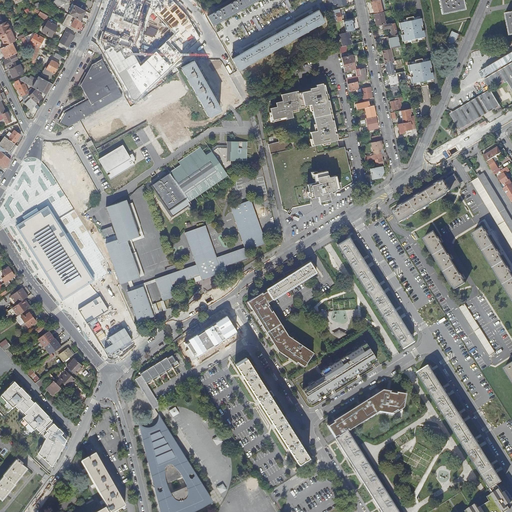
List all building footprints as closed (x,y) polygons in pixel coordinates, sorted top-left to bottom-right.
[(237,0),(208,16),(213,25),(220,21),(220,22),(221,21),(223,20),(222,20),(237,12),(238,11),(239,11),(253,2),(254,3),(255,2),(256,1),(257,0),(237,0)] [(378,0),(375,1),(377,7),(377,8),(378,12),(382,11),(381,8),(384,8),(385,8),(383,0),(378,0)] [(462,0),(437,0),(441,15),(464,10),(462,0)] [(45,10),(50,5),(48,4),(38,9),(43,12),(45,10)] [(75,5),(69,15),(80,21),(85,11),(75,5)] [(48,16),(39,11),(38,14),(38,15),(45,20),(48,16)] [(244,52),(232,59),(239,70),(324,22),(318,11),(307,17),(290,26),(275,35),(260,43),(244,52)] [(382,12),(374,14),(376,26),(382,25),(385,24),(382,12)] [(339,13),(333,14),(333,17),(332,18),(333,23),(341,21),(340,16),(342,16),(341,14),(339,14),(339,13)] [(80,21),(69,15),(68,14),(62,24),(75,31),(76,29),(78,30),(82,22),(80,21)] [(404,34),(401,35),(403,41),(407,40),(408,42),(411,42),(411,43),(418,41),(418,40),(421,39),(421,37),(425,37),(424,30),(421,31),(421,28),(420,27),(419,25),(423,25),(421,18),(417,19),(416,17),(413,18),(413,16),(406,18),(406,19),(403,20),(403,22),(399,23),(400,29),(403,29),(404,34)] [(354,19),(346,21),(348,30),(356,29),(354,19)] [(0,24),(0,35),(11,31),(12,30),(7,21),(0,24)] [(48,21),(46,23),(45,23),(42,27),(43,28),(42,31),(51,37),(57,26),(48,21)] [(385,24),(382,25),(382,29),(390,28),(391,31),(389,32),(390,36),(397,35),(394,23),(389,24),(389,23),(385,24)] [(11,43),(15,41),(11,31),(0,35),(0,37),(4,46),(11,43)] [(57,46),(66,50),(74,36),(65,31),(57,46)] [(452,49),(454,44),(456,41),(458,35),(451,32),(445,47),(452,49)] [(38,48),(39,47),(44,38),(35,33),(30,41),(27,43),(29,47),(33,45),(37,47),(38,48)] [(388,36),(390,49),(391,49),(400,47),(397,34),(397,35),(390,36),(388,36)] [(4,46),(0,48),(5,58),(9,57),(13,55),(16,53),(11,43),(4,46)] [(393,61),(391,49),(390,49),(381,51),(384,63),(393,61)] [(14,57),(13,55),(9,57),(3,60),(7,68),(13,65),(11,60),(13,59),(14,57)] [(352,55),(341,58),(342,59),(344,71),(357,69),(356,64),(354,64),(352,55)] [(222,110),(193,59),(181,67),(209,117),(222,110)] [(413,77),(410,77),(412,84),(416,83),(416,85),(419,84),(420,85),(427,84),(427,83),(430,82),(429,80),(434,79),(432,72),(430,73),(429,70),(428,69),(428,68),(431,67),(430,60),(426,61),(425,59),(422,60),(422,59),(414,60),(415,61),(412,62),(412,64),(408,65),(409,72),(411,71),(413,77)] [(45,67),(41,74),(49,79),(53,73),(54,73),(59,64),(51,60),(46,68),(45,67)] [(387,75),(395,73),(393,64),(393,61),(384,63),(385,67),(386,67),(387,70),(386,70),(387,75)] [(511,63),(505,67),(494,73),(484,80),(489,88),(497,84),(505,79),(506,81),(510,86),(511,90),(511,63)] [(19,64),(8,69),(12,78),(23,73),(19,64)] [(347,84),(357,82),(366,80),(364,68),(355,70),(356,76),(346,78),(347,84)] [(390,83),(391,87),(407,83),(405,71),(395,73),(387,75),(388,79),(390,79),(390,83)] [(18,79),(35,89),(40,91),(46,95),(52,84),(38,76),(35,82),(24,76),(18,79)] [(312,144),(279,152),(270,154),(282,210),(289,216),(291,217),(294,219),(298,217),(298,216),(296,212),(313,201),(316,206),(331,196),(330,194),(332,193),(334,195),(353,183),(344,147),(338,148),(335,149),(333,141),(336,140),(348,138),(336,85),(323,88),(322,84),(315,85),(316,87),(313,88),(311,78),(304,79),(307,91),(301,93),(298,81),(292,82),(294,92),(285,94),(285,96),(281,97),(282,101),(275,103),(276,107),(270,109),(273,120),(286,118),(286,119),(293,118),(292,111),(298,110),(297,108),(310,105),(316,131),(312,132),(312,135),(311,135),(312,144)] [(21,96),(23,99),(28,96),(31,94),(34,90),(31,88),(28,92),(24,93),(23,92),(27,90),(23,84),(20,85),(18,81),(14,82),(15,85),(14,85),(16,89),(17,89),(21,96)] [(358,87),(357,82),(347,84),(349,91),(353,90),(353,91),(358,89),(359,88),(359,87),(358,87)] [(398,86),(390,88),(392,95),(399,93),(398,86)] [(361,88),(363,99),(372,97),(369,87),(361,88)] [(28,96),(23,99),(22,101),(30,109),(36,103),(35,103),(42,96),(38,93),(40,91),(35,89),(34,90),(31,94),(28,96)] [(509,98),(509,97),(508,91),(504,91),(500,93),(502,100),(509,98)] [(165,105),(158,92),(88,131),(95,143),(165,105)] [(390,102),(392,110),(401,108),(400,102),(402,101),(401,97),(395,99),(395,100),(390,102)] [(461,108),(468,120),(480,113),(473,101),(461,108)] [(365,107),(367,118),(371,117),(375,116),(373,105),(369,106),(368,102),(355,104),(356,109),(365,107)] [(411,114),(410,108),(403,110),(399,111),(400,116),(402,116),(403,123),(415,120),(414,115),(410,116),(410,114),(411,114)] [(6,112),(0,114),(0,122),(4,120),(6,123),(11,121),(6,112)] [(175,115),(158,123),(166,139),(170,137),(173,143),(186,137),(175,115)] [(371,117),(367,118),(369,130),(378,128),(375,117),(371,118),(371,117)] [(415,120),(403,123),(398,124),(400,133),(405,132),(404,130),(416,128),(415,120)] [(4,136),(0,141),(0,151),(8,158),(11,153),(16,145),(14,144),(20,135),(14,131),(12,126),(3,130),(7,134),(6,135),(9,137),(8,139),(4,136)] [(372,142),(373,150),(372,150),(373,155),(380,153),(380,149),(382,149),(381,144),(380,144),(380,142),(381,142),(381,140),(380,140),(372,142)] [(169,172),(187,199),(225,173),(223,169),(230,164),(230,161),(245,161),(245,141),(226,141),(226,145),(216,144),(204,153),(200,147),(183,158),(187,163),(181,166),(180,165),(169,172)] [(267,145),(270,154),(279,152),(277,142),(272,144),(268,144),(267,145)] [(121,144),(96,159),(105,173),(107,172),(108,174),(106,175),(108,179),(133,164),(130,160),(128,162),(127,160),(130,159),(121,144)] [(487,163),(492,160),(501,154),(497,149),(483,158),(487,163)] [(0,166),(1,168),(6,167),(8,163),(10,159),(8,158),(0,151),(0,166)] [(363,157),(364,161),(375,158),(376,159),(374,160),(375,165),(377,165),(383,164),(380,153),(373,155),(363,157)] [(492,160),(487,163),(492,173),(498,169),(492,160)] [(383,165),(370,168),(372,179),(381,177),(384,171),(383,165)] [(187,199),(169,172),(151,185),(172,216),(190,204),(187,199)] [(477,174),(475,176),(477,179),(511,235),(511,223),(504,210),(505,210),(483,174),(479,177),(477,174)] [(453,175),(392,213),(399,224),(400,223),(447,194),(446,193),(447,193),(448,192),(458,186),(459,186),(456,181),(457,181),(453,175)] [(503,186),(505,188),(511,185),(508,181),(507,181),(503,175),(502,176),(501,175),(497,177),(502,186),(503,186)] [(511,235),(477,179),(471,183),(511,249),(511,235)] [(505,188),(502,189),(509,201),(511,199),(511,186),(511,185),(505,188)] [(104,239),(109,252),(119,284),(131,279),(123,256),(131,253),(126,241),(139,236),(136,227),(128,230),(120,207),(127,204),(126,199),(106,207),(116,234),(104,239)] [(154,279),(162,301),(175,296),(171,285),(199,274),(201,280),(221,272),(219,268),(247,257),(245,250),(265,243),(250,200),(231,206),(245,247),(216,257),(205,225),(185,232),(196,265),(154,279)] [(128,230),(136,227),(140,225),(132,202),(127,204),(120,207),(128,230)] [(56,220),(48,207),(33,216),(18,225),(64,297),(93,278),(56,220)] [(91,239),(95,246),(103,241),(91,222),(87,225),(94,237),(91,239)] [(511,277),(482,229),(472,235),(474,238),(473,238),(511,301),(511,277)] [(464,284),(433,234),(423,240),(452,288),(453,288),(454,290),(464,284)] [(402,349),(413,342),(348,240),(338,247),(402,349)] [(123,256),(131,279),(144,275),(136,252),(131,253),(123,256)] [(268,303),(315,274),(310,264),(304,268),(290,276),(277,284),(247,302),(278,352),(304,370),(314,355),(288,336),(268,303)] [(5,282),(1,285),(3,289),(11,283),(8,280),(14,276),(8,267),(1,272),(4,276),(2,278),(5,282)] [(19,302),(23,300),(27,296),(22,288),(12,295),(15,300),(17,299),(19,302)] [(153,316),(144,291),(128,296),(138,322),(153,316)] [(79,309),(87,323),(108,310),(100,296),(79,309)] [(23,300),(19,302),(11,308),(15,314),(17,316),(22,313),(29,308),(23,300)] [(495,354),(464,305),(458,309),(489,358),(495,354)] [(17,316),(15,318),(15,319),(16,320),(17,320),(20,325),(25,322),(28,327),(36,322),(31,314),(29,315),(28,313),(24,316),(22,313),(17,316)] [(45,322),(36,329),(38,332),(41,330),(44,333),(50,329),(49,327),(46,329),(44,327),(48,325),(45,322)] [(339,338),(345,334),(341,329),(335,333),(339,338)] [(49,330),(38,339),(40,343),(43,347),(44,346),(55,339),(52,335),(53,335),(51,333),(51,334),(49,330)] [(44,346),(50,355),(52,353),(60,347),(61,347),(61,346),(59,343),(58,341),(55,338),(55,339),(44,346)] [(8,342),(1,348),(4,351),(11,346),(8,342)] [(378,361),(367,344),(321,373),(324,377),(303,391),(310,403),(378,361)] [(63,350),(60,347),(52,353),(49,355),(52,358),(63,350)] [(64,362),(73,355),(69,350),(68,349),(59,355),(64,362)] [(144,371),(140,373),(141,376),(136,379),(145,393),(151,390),(147,384),(151,382),(150,380),(152,379),(153,381),(158,378),(157,376),(159,375),(160,376),(164,374),(163,372),(165,371),(166,372),(171,369),(170,368),(172,366),(173,368),(179,364),(177,360),(176,361),(172,355),(167,358),(166,357),(161,360),(159,361),(157,363),(155,364),(151,367),(149,368),(144,371)] [(245,358),(235,364),(298,463),(308,456),(305,452),(287,423),(268,393),(250,366),(245,358)] [(74,359),(66,367),(75,375),(83,367),(74,359)] [(511,363),(503,369),(511,384),(511,363)] [(429,368),(418,375),(491,490),(502,483),(429,368)] [(31,370),(27,373),(29,376),(31,375),(36,381),(39,379),(31,370)] [(68,388),(75,379),(66,372),(59,380),(68,388)] [(36,383),(38,386),(44,382),(45,383),(46,383),(45,382),(48,379),(46,376),(36,383)] [(68,436),(12,379),(0,392),(0,412),(5,417),(15,405),(24,413),(16,421),(28,434),(34,429),(44,436),(36,451),(54,466),(68,436)] [(60,388),(53,381),(46,388),(50,393),(54,389),(56,391),(60,388)] [(151,390),(145,393),(150,401),(155,397),(151,390)] [(327,427),(336,441),(347,434),(379,414),(394,416),(404,410),(406,396),(383,392),(327,427)] [(155,397),(150,401),(154,407),(159,404),(155,397)] [(176,406),(170,410),(174,416),(180,412),(176,406)] [(139,426),(145,453),(154,451),(156,461),(148,462),(159,511),(181,511),(200,504),(202,506),(204,505),(203,502),(210,498),(209,496),(203,499),(202,497),(207,494),(184,457),(177,461),(167,445),(170,443),(171,446),(177,442),(177,441),(177,439),(175,438),(173,438),(160,418),(159,418),(158,422),(157,424),(155,426),(152,428),(147,429),(144,428),(140,426),(139,426)] [(380,511),(396,511),(347,434),(336,441),(380,511)] [(223,441),(220,436),(214,438),(216,444),(223,441)] [(187,455),(177,442),(171,446),(170,443),(167,445),(177,461),(184,457),(187,455)] [(154,451),(145,453),(148,462),(156,461),(154,451)] [(109,510),(110,511),(117,511),(126,507),(96,455),(83,463),(109,510)] [(0,498),(2,500),(14,483),(15,484),(27,468),(21,463),(22,462),(17,458),(16,459),(15,459),(3,474),(3,475),(0,478),(0,498)] [(217,487),(221,492),(227,489),(223,483),(217,487)] [(509,511),(511,511),(509,508),(511,506),(511,499),(508,493),(503,495),(498,487),(491,490),(494,495),(488,499),(491,503),(479,510),(476,506),(467,511),(509,511)]
